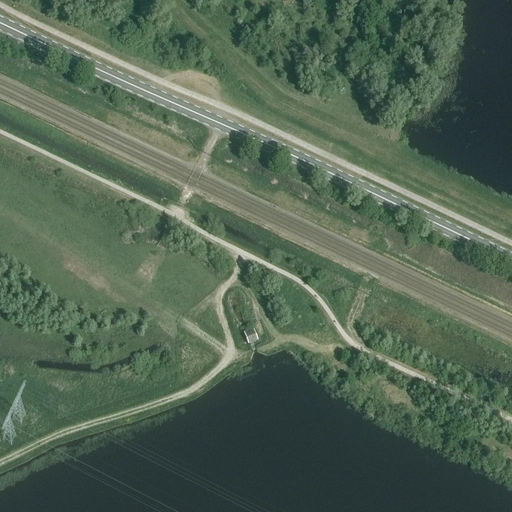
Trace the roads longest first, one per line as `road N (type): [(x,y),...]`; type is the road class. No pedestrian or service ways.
road 1 (tertiary): [(511,261),(0,22)]
road 2 (track): [(170,0),(281,105),(511,215)]
road 3 (track): [(233,248),(241,274),(216,295),(229,339),(223,364),(148,405),(58,432),(0,463)]
